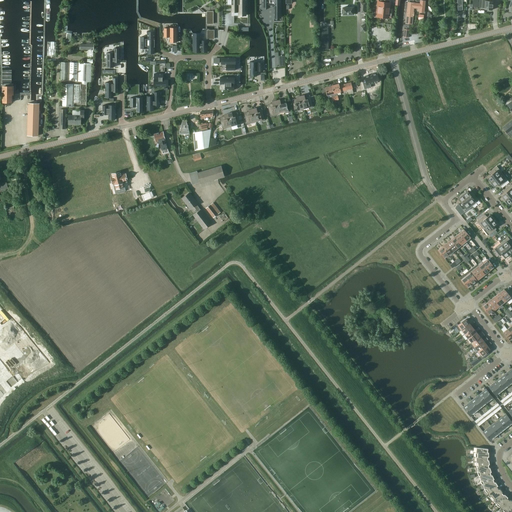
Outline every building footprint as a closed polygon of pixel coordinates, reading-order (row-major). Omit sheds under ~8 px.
[(231,0),(231,5),(231,12),(232,12),(232,11),(237,11),(237,12),(238,12),(238,15),(239,15),(244,15),(246,15),(246,11),(246,5),(246,0),(231,0)] [(259,0),(259,8),(266,8),(266,7),(271,7),(271,8),(271,18),(278,18),(277,0),(259,0)] [(389,9),(390,5),(390,0),(378,0),(378,2),(377,16),(384,17),(388,18),(388,17),(391,17),(392,9),(389,9)] [(493,1),(492,0),(482,0),(482,8),(485,8),(484,9),(492,10),(493,1)] [(425,2),(421,1),(420,4),(408,3),(406,24),(412,24),(413,9),(420,10),(419,13),(424,13),(425,2)] [(164,28),(164,37),(169,37),(170,37),(170,42),(176,42),(177,42),(177,28),(176,28),(176,29),(170,29),(170,28),(169,28),(169,29),(164,29),(164,28)] [(142,37),(141,37),(141,49),(142,49),(142,48),(146,48),(146,49),(146,48),(147,48),(147,54),(147,53),(151,53),(154,53),(154,54),(154,49),(154,46),(154,43),(154,38),(154,31),(154,33),(147,32),(147,31),(147,37),(146,37),(142,37)] [(192,33),(193,33),(193,34),(193,52),(192,52),(193,52),(200,52),(201,52),(203,52),(207,52),(207,41),(207,40),(207,41),(206,41),(201,41),(201,40),(201,41),(200,41),(200,34),(200,33),(200,34),(199,34),(193,34),(193,33),(192,33)] [(56,57),(56,42),(48,42),(47,56),(48,56),(56,57)] [(107,53),(107,67),(113,67),(113,62),(114,62),(119,62),(119,48),(119,49),(114,49),(114,48),(114,53),(113,53),(113,54),(107,54),(107,53)] [(236,58),(221,58),(221,64),(226,64),(226,65),(226,70),(235,70),(235,65),(235,64),(236,64),(235,64),(235,58),(236,58)] [(69,81),(69,62),(61,62),(60,81),(69,81)] [(78,63),(70,62),(70,72),(70,75),(69,81),(77,81),(77,75),(77,72),(78,63)] [(250,62),(250,76),(256,76),(257,76),(257,71),(262,71),(262,62),(262,63),(257,63),(257,62),(256,62),(256,63),(250,63),(250,62)] [(78,82),(90,82),(91,82),(92,63),(78,63),(78,82)] [(365,79),(362,80),(364,89),(371,87),(370,84),(379,81),(378,79),(377,75),(377,73),(365,76),(365,79)] [(154,80),(153,80),(154,80),(154,86),(153,86),(168,86),(168,80),(163,80),(163,79),(163,74),(154,74),(154,79),(154,80)] [(220,84),(225,84),(225,85),(225,90),(234,90),(234,85),(234,84),(235,84),(234,84),(234,78),(235,78),(235,77),(220,77),(220,78),(220,84)] [(105,83),(105,97),(106,97),(112,97),(112,92),(113,92),(118,92),(118,78),(117,78),(117,79),(113,79),(113,78),(113,83),(112,83),(112,84),(105,84),(105,83)] [(73,106),(73,84),(60,84),(60,106),(73,106)] [(86,107),(87,84),(74,84),(73,107),(86,107)] [(339,84),(332,86),(336,100),(339,100),(337,95),(336,93),(347,90),(345,84),(339,86),(339,84)] [(14,95),(14,94),(14,86),(2,85),(2,103),(12,103),(12,95),(14,95)] [(332,86),(325,88),(327,96),(331,95),(332,97),(331,97),(333,101),(334,107),(337,106),(335,100),(336,100),(332,86)] [(154,97),(147,97),(147,110),(154,110),(154,105),(159,105),(159,92),(154,92),(154,97)] [(304,95),(300,96),(304,108),(309,107),(309,108),(313,107),(310,95),(305,97),(304,95)] [(298,111),(298,110),(304,108),(300,96),(296,97),(297,99),(292,100),(295,112),(298,111)] [(130,98),(130,107),(135,107),(136,107),(136,112),(142,112),(143,112),(143,105),(143,104),(143,103),(143,102),(143,97),(142,97),(142,98),(136,98),(136,97),(136,98),(135,98),(130,98)] [(280,100),(276,101),(279,113),(285,112),(285,113),(288,112),(285,100),(280,101),(280,100)] [(270,117),(274,116),(273,115),(279,113),(276,101),(272,102),(272,103),(267,105),(270,117)] [(38,136),(39,103),(28,103),(27,135),(38,136)] [(101,118),(101,105),(96,105),(96,120),(105,120),(105,118),(101,118)] [(103,105),(103,115),(103,114),(108,114),(108,115),(108,114),(108,120),(109,120),(109,119),(115,119),(115,120),(115,105),(115,106),(109,106),(109,105),(108,105),(108,106),(108,105),(107,106),(103,106),(103,105)] [(256,108),(252,109),(256,121),(261,120),(262,121),(265,120),(262,108),(257,110),(256,108)] [(247,125),(250,124),(250,123),(256,121),(252,109),(248,110),(249,112),(244,113),(247,125)] [(470,119),(464,124),(471,131),(483,121),(473,109),(466,115),(470,119)] [(80,115),(73,115),(69,115),(68,124),(75,124),(75,125),(81,125),(81,119),(84,119),(84,110),(80,110),(80,115)] [(213,117),(213,116),(213,111),(200,112),(200,119),(205,119),(205,118),(213,117)] [(232,113),(228,114),(231,126),(237,124),(237,126),(241,125),(237,113),(232,114),(232,113)] [(222,130),(226,129),(226,128),(231,126),(228,114),(224,115),(224,116),(219,118),(222,130)] [(445,118),(438,124),(447,134),(451,130),(453,132),(458,127),(451,119),(448,122),(445,118)] [(508,134),(511,130),(511,119),(502,127),(508,134)] [(190,135),(189,132),(188,128),(188,125),(187,125),(186,121),(186,120),(185,120),(184,120),(183,120),(182,121),(179,132),(179,135),(190,135)] [(208,147),(211,129),(193,133),(195,151),(205,148),(208,147)] [(162,150),(168,149),(166,143),(166,141),(165,142),(165,140),(163,131),(154,134),(156,142),(157,142),(157,143),(158,143),(158,144),(159,144),(160,144),(162,150)] [(197,173),(200,183),(200,184),(225,177),(221,165),(197,173)] [(490,183),(502,173),(497,167),(497,166),(488,173),(490,172),(491,174),(487,178),(488,179),(488,180),(490,183)] [(144,180),(141,181),(142,183),(151,181),(148,170),(142,171),(144,180)] [(189,173),(192,185),(200,183),(197,173),(197,171),(189,173)] [(500,186),(499,187),(508,180),(507,180),(502,173),(490,183),(493,186),(493,185),(494,187),(499,184),(500,186)] [(115,179),(113,179),(115,185),(117,185),(117,186),(118,186),(119,190),(120,190),(125,188),(124,184),(125,184),(125,182),(129,181),(128,175),(123,177),(122,174),(114,176),(115,179)] [(502,198),(504,201),(511,194),(511,185),(511,184),(502,191),(504,190),(506,192),(501,196),(503,197),(502,198)] [(472,206),(478,201),(479,201),(472,192),(473,194),(471,195),(467,191),(466,193),(465,192),(462,194),(472,206)] [(198,203),(189,192),(181,198),(190,209),(194,206),(197,211),(193,215),(204,229),(212,224),(200,209),(196,204),(198,203)] [(459,204),(458,203),(465,212),(472,206),(462,194),(459,197),(460,197),(458,199),(461,203),(459,204)] [(220,212),(213,203),(213,202),(205,208),(213,218),(220,212)] [(490,215),(487,217),(486,218),(484,216),(485,215),(485,214),(483,216),(479,219),(476,222),(477,221),(482,228),(495,218),(492,216),(491,216),(490,215)] [(495,218),(482,228),(488,235),(487,236),(496,229),(496,228),(495,229),(493,227),(497,224),(496,222),(495,218)] [(459,233),(466,241),(470,237),(464,229),(459,233)] [(459,233),(455,236),(461,244),(466,241),(459,233)] [(451,240),(457,247),(461,244),(455,236),(451,240)] [(507,237),(501,243),(510,255),(511,253),(511,247),(511,246),(511,245),(511,242),(507,237)] [(451,240),(447,243),(453,251),(457,247),(451,240)] [(442,246),(449,254),(453,251),(447,243),(442,246)] [(510,255),(501,243),(494,248),(493,248),(500,257),(501,257),(499,255),(502,254),(505,258),(507,256),(507,257),(510,255)] [(449,254),(442,246),(438,250),(444,257),(449,254)] [(483,262),(489,270),(493,267),(487,259),(483,262)] [(483,262),(478,266),(485,273),(489,270),(483,262)] [(485,273),(478,266),(477,264),(473,267),(474,269),(480,277),(485,273)] [(480,277),(474,269),(473,267),(468,270),(470,272),(476,280),(480,277)] [(476,280),(470,272),(468,270),(464,274),(472,283),(476,280)] [(467,287),(472,283),(464,274),(460,277),(467,287)] [(511,299),(510,297),(504,289),(499,292),(506,300),(507,302),(511,299)] [(495,296),(501,304),(506,300),(499,292),(495,296)] [(491,299),(497,307),(501,304),(495,296),(491,299)] [(487,302),(493,310),(497,307),(491,299),(487,302)] [(489,314),(493,310),(487,302),(482,306),(489,314)] [(460,331),(461,329),(473,320),(472,318),(468,321),(466,319),(456,326),(460,331)] [(465,334),(473,327),(471,325),(475,322),(473,320),(461,329),(465,334)] [(468,338),(476,332),(480,329),(478,327),(474,330),(473,327),(465,334),(468,338)] [(509,340),(511,337),(511,334),(507,328),(503,332),(509,340)] [(472,342),(483,333),(482,331),(478,334),(476,332),(468,338),(472,342)] [(475,346),(483,340),(481,338),(485,335),(483,333),(472,342),(470,344),(473,348),(475,346)] [(487,337),(483,340),(475,346),(478,350),(486,344),(484,342),(488,339),(487,337)] [(488,346),(491,343),(490,341),(486,344),(478,350),(482,355),(487,351),(490,349),(488,346)] [(480,356),(482,359),(489,353),(487,351),(482,355),(480,356)] [(511,383),(504,374),(497,380),(504,389),(511,383)] [(504,389),(497,380),(489,386),(496,395),(504,389)] [(493,397),(486,388),(479,394),(486,403),(493,397)] [(486,403),(479,394),(471,400),(478,409),(486,403)] [(478,409),(471,400),(463,406),(470,415),(478,409)] [(511,422),(511,420),(506,413),(498,419),(505,428),(511,422)] [(505,428),(498,419),(491,425),(498,434),(505,428)] [(498,434),(491,425),(483,431),(490,440),(498,434)] [(476,457),(488,456),(489,456),(489,452),(487,452),(488,448),(476,447),(476,452),(475,452),(475,457),(476,457)] [(477,466),(488,464),(489,464),(489,459),(488,460),(488,456),(476,457),(476,461),(476,462),(476,466),(477,466)] [(488,464),(477,466),(478,471),(477,471),(479,475),(490,472),(491,471),(490,467),(489,467),(488,464)] [(490,472),(479,475),(481,480),(480,480),(482,484),(483,484),(493,479),(494,479),(492,474),(491,475),(490,472)] [(493,479),(483,484),(485,488),(484,489),(487,493),(487,492),(497,486),(498,485),(495,481),(494,482),(493,479)] [(493,500),(502,492),(502,491),(499,488),(499,489),(497,486),(487,492),(490,496),(489,497),(492,500),(493,500)] [(499,507),(500,506),(507,498),(508,497),(504,494),(504,495),(502,492),(493,500),(496,503),(496,504),(499,507)] [(507,511),(511,504),(511,500),(510,499),(510,500),(507,498),(500,506),(503,509),(503,510),(505,511),(507,511)] [(161,502),(155,505),(159,511),(165,508),(161,502)]
